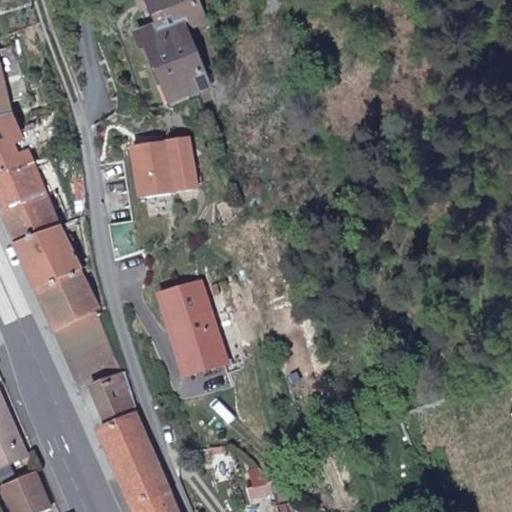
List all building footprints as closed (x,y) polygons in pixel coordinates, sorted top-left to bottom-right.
[(142,0),(154,26),(135,34),(166,103),(173,100),(146,41),(163,33),(148,0),(142,0)] [(146,41),(173,100),(208,85),(183,30),(193,26),(181,0),(148,0),(163,33),(146,41)] [(181,0),(193,26),(203,22),(193,0),(181,0)] [(0,179),(32,165),(9,110),(0,71),(0,179)] [(32,165),(0,179),(0,213),(14,245),(59,227),(56,221),(32,165)] [(59,227),(14,245),(35,290),(80,270),(59,227)] [(80,270),(35,290),(56,336),(62,333),(61,330),(98,312),(100,310),(80,270)] [(58,340),(81,391),(92,387),(123,375),(98,312),(61,330),(62,333),(64,338),(58,340)] [(92,387),(109,427),(136,416),(124,380),(123,375),(92,387)] [(0,397),(0,470),(26,460),(0,397)] [(100,431),(132,506),(167,491),(138,421),(136,416),(109,427),(100,431)] [(0,489),(0,490),(9,511),(47,511),(48,511),(32,476),(0,489)] [(132,506),(135,511),(176,511),(167,491),(132,506)]
